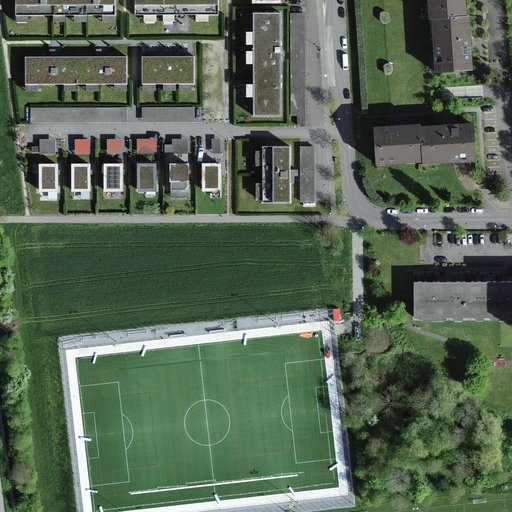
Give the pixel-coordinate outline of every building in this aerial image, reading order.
[(116,15),(115,0),(15,0),(15,16),(116,15)] [(219,16),(219,0),(137,0),(138,16),(219,16)] [(436,72),(470,70),(468,38),(467,16),(464,16),(463,0),(429,0),(431,19),(433,19),(436,72)] [(253,120),(280,119),(280,61),(280,13),(252,13),(253,120)] [(305,14),(291,14),(291,116),(297,116),(297,127),(305,127),(305,14)] [(49,56),(25,56),(25,84),(127,83),(127,55),(99,55),(49,56)] [(158,56),(142,56),(142,83),(194,84),(194,56),(189,56),(175,56),(158,56)] [(126,108),(30,109),(30,123),(30,124),(127,123),(126,108)] [(193,108),(141,108),(141,124),(193,123),(193,108)] [(446,127),(420,129),(420,126),(397,128),(373,130),(376,163),(423,160),(423,163),(476,159),(473,125),(446,127)] [(221,139),(212,139),(212,154),(221,154),(221,139)] [(56,140),(40,140),(40,147),(31,147),(31,153),(40,153),(40,155),(56,155),(56,140)] [(90,140),(75,140),(74,155),(89,155),(90,140)] [(122,140),(107,140),(107,154),(122,154),(122,140)] [(137,155),(157,155),(158,140),(137,140),(137,155)] [(188,140),(173,140),(173,146),(164,146),(164,155),(188,154),(188,140)] [(260,147),(261,204),(289,203),(289,175),(289,146),(260,147)] [(300,203),(315,203),(315,147),(300,147),(300,203)] [(104,191),(121,191),(121,164),(104,165),(104,191)] [(39,194),(58,194),(58,165),(56,165),(39,165),(39,191),(39,194)] [(71,194),(89,194),(90,194),(90,165),(71,165),(71,191),(71,194)] [(137,193),(155,193),(157,193),(157,165),(155,165),(137,165),(137,191),(137,193)] [(187,191),(188,191),(188,165),(187,165),(170,165),(170,191),(170,198),(187,198),(187,191)] [(202,194),(221,193),(221,165),(220,165),(202,165),(202,194)] [(443,318),(448,318),(454,318),(454,317),(462,317),(462,318),(475,318),(475,317),(483,317),(483,318),(490,318),(490,317),(506,317),(506,318),(511,317),(511,282),(498,282),(483,282),(466,282),(448,282),(431,282),(413,282),(413,318),(419,318),(421,318),(421,317),(443,317),(443,318)]
